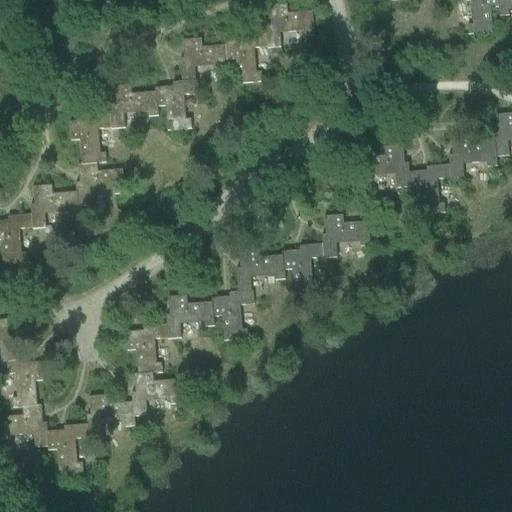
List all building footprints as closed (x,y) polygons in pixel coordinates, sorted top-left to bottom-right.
[(471,2),(473,26),(468,27),(469,37),(493,35),(491,10),(499,9),(500,9),(499,0),(457,0),(457,4),(471,2)] [(511,0),(499,0),(500,9),(499,9),(500,19),(510,18),(510,13),(511,12),(511,0)] [(268,8),(270,26),(266,27),(267,36),(268,49),(268,51),(281,49),(280,36),(304,33),(304,38),(314,37),(312,13),(288,16),(287,7),(268,8)] [(255,51),(268,49),(267,36),(244,38),(244,42),(226,43),(226,47),(227,47),(229,62),(237,61),(239,86),(263,84),(262,74),(257,74),(255,51)] [(230,71),(229,62),(227,47),(226,47),(203,50),(202,41),(183,42),(185,60),(181,61),(183,84),(195,83),(195,84),(197,83),(195,70),(219,67),(220,72),(230,71)] [(196,96),(195,84),(195,83),(183,84),(171,85),(172,89),(154,90),(154,94),(155,109),(156,109),(164,108),(166,133),(190,131),(190,121),(185,121),(183,97),(196,96)] [(157,118),(156,109),(155,109),(154,94),(131,96),(130,88),(111,89),(113,107),(109,107),(109,117),(111,130),(111,131),(124,130),(123,116),(147,114),(147,119),(157,118)] [(511,115),(495,117),(497,135),(493,135),(494,145),(495,160),(496,159),(509,158),(507,144),(511,143),(511,115)] [(98,131),(111,130),(109,117),(86,119),(87,123),(69,124),(71,143),(79,142),(81,166),(82,167),(96,165),(106,165),(105,155),(100,155),(98,131)] [(497,169),(496,159),(495,160),(494,145),(470,147),(469,138),(450,140),(452,158),(448,158),(449,167),(450,181),(450,182),(464,181),(462,167),(486,165),(487,170),(497,169)] [(397,191),(410,190),(411,190),(409,175),(408,166),(404,166),(403,148),(384,150),(385,159),(360,161),(362,185),(372,184),(372,179),(396,177),(397,191)] [(75,184),(76,194),(77,208),(78,208),(91,207),(90,193),(113,191),(114,196),(124,195),(122,171),(97,173),(96,165),(82,167),(81,166),(77,166),(79,184),(75,184)] [(437,182),(450,181),(449,167),(426,169),(426,173),(409,175),(411,190),(410,190),(410,194),(419,193),(421,218),(445,215),(444,205),(439,206),(437,182)] [(79,218),(78,208),(77,208),(76,194),(52,196),(52,187),(33,189),(34,206),(30,207),(31,216),(32,229),(33,231),(46,230),(45,216),(69,214),(69,218),(79,218)] [(9,222),(0,222),(0,241),(1,242),(3,266),(27,264),(27,254),(22,254),(20,231),(32,229),(31,216),(8,218),(9,222)] [(323,246),(324,259),(325,261),(338,260),(337,246),(361,244),(361,248),(371,248),(369,224),(344,226),(344,217),(325,219),(326,236),(322,237),(323,246)] [(312,261),(324,259),(323,246),(300,248),(301,252),(283,254),(283,258),(284,257),(285,272),(293,271),(295,296),(319,294),(318,284),(314,284),(312,261)] [(286,281),(285,272),(284,257),(283,258),(260,260),(259,251),(240,252),(242,270),(238,271),(240,294),(252,293),(253,293),(252,280),(276,277),(276,282),(286,281)] [(253,306),(252,293),(240,294),(228,295),(228,299),(210,300),(211,304),(212,319),(213,319),(221,318),(223,343),(247,341),(246,331),(241,331),(239,307),(253,306)] [(214,328),(213,319),(212,319),(211,304),(187,306),(186,297),(168,299),(169,317),(165,317),(166,326),(167,340),(167,341),(181,340),(180,326),(204,324),(204,329),(214,328)] [(0,350),(1,350),(2,363),(16,362),(14,339),(10,339),(8,322),(0,322),(0,350)] [(155,341),(167,340),(166,326),(143,328),(144,332),(126,334),(127,353),(136,352),(138,375),(138,376),(153,375),(162,374),(161,364),(157,365),(155,341)] [(24,408),(38,407),(36,383),(45,382),(43,364),(26,365),(25,361),(16,362),(2,363),(1,363),(2,377),(16,375),(18,399),(13,400),(14,410),(24,409),(24,408)] [(154,383),(153,375),(138,376),(138,375),(134,376),(136,394),(132,394),(133,403),(134,418),(135,418),(147,417),(146,403),(170,401),(170,406),(180,405),(178,381),(154,383)] [(136,427),(135,418),(134,418),(133,403),(109,405),(108,396),(90,398),(91,416),(87,416),(88,425),(89,439),(89,440),(103,439),(102,425),(125,423),(126,428),(136,427)] [(42,406),(38,407),(24,408),(24,409),(24,417),(0,418),(0,421),(2,443),(12,442),(11,437),(35,435),(36,449),(49,448),(50,448),(49,433),(48,424),(44,424),(42,406)] [(76,440),(89,439),(88,425),(65,428),(65,431),(49,433),(50,448),(49,448),(49,452),(58,451),(60,476),(84,473),(83,463),(78,464),(76,440)]
